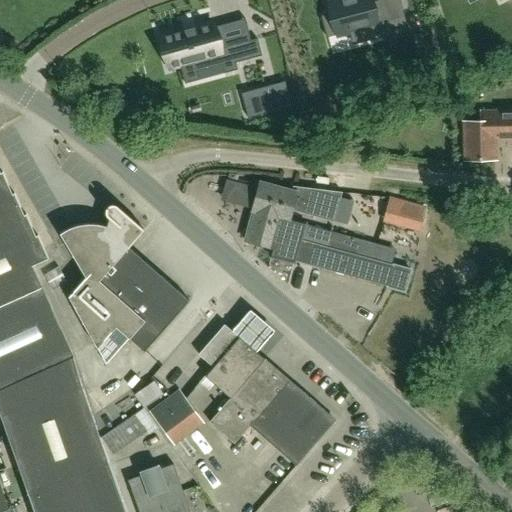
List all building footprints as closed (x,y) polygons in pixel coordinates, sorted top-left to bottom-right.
[(331,13),(321,15),(326,37),(349,31),(350,31),(351,34),(367,30),(366,26),(378,23),(382,37),(408,30),(404,15),(391,18),(386,0),(371,4),(370,2),(369,0),(340,0),(328,3),(331,13)] [(213,23),(161,38),(169,68),(180,65),(193,62),(195,71),(221,64),(224,73),(237,69),(235,62),(262,55),(257,38),(250,40),(220,49),(214,27),(213,23)] [(285,81),(264,87),(271,112),(291,106),(285,81)] [(511,111),(492,112),(492,122),(466,122),(467,159),(495,159),(494,140),(511,139),(511,111)] [(0,414),(81,386),(72,359),(31,268),(47,260),(37,237),(35,238),(25,216),(23,217),(13,195),(11,196),(2,174),(0,174),(0,413),(0,414)] [(388,287),(394,266),(385,264),(389,247),(306,225),(306,224),(290,219),(292,212),(335,224),(343,194),(294,186),(292,192),(261,183),(245,242),(274,250),(272,257),(295,263),(296,261),(388,287)] [(107,217),(108,218),(109,218),(106,227),(102,226),(94,224),(81,225),(68,229),(60,234),(85,278),(68,297),(106,365),(129,339),(144,352),(189,301),(140,258),(129,248),(144,230),(117,206),(116,206),(115,205),(114,205),(112,205),(111,205),(110,205),(109,206),(108,207),(107,207),(106,208),(106,210),(105,211),(105,212),(105,213),(106,215),(106,216),(107,217)] [(197,354),(212,367),(204,376),(229,398),(209,422),(233,443),(249,425),(295,465),(334,420),(288,380),(288,379),(263,357),(262,358),(223,324),(197,354)] [(124,511),(107,462),(81,386),(0,414),(34,511),(124,511)] [(174,446),(205,423),(179,389),(149,411),(174,446)] [(108,438),(121,455),(160,427),(147,409),(108,438)] [(139,472),(140,475),(127,479),(134,498),(179,481),(172,464),(160,468),(159,465),(139,472)] [(189,511),(179,481),(134,498),(138,511),(189,511)] [(0,511),(10,511),(0,486),(0,511)]
